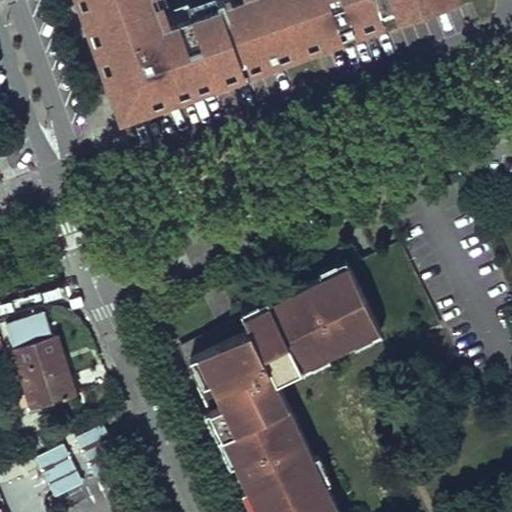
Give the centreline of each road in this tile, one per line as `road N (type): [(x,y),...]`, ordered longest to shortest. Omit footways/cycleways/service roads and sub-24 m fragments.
road 1 (residential): [(511,126),(90,263)]
road 2 (residential): [(90,263),(204,511)]
road 3 (residential): [(60,157),(61,119),(18,0)]
road 4 (residential): [(0,37),(36,141),(60,157)]
